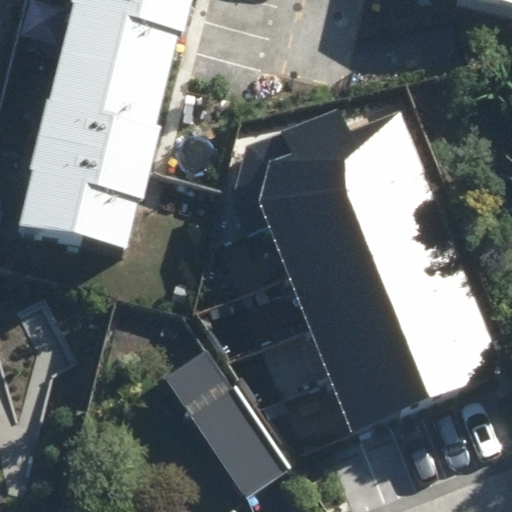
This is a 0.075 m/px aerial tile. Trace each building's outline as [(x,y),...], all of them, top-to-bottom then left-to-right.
[(511,10),(511,0),(470,0),(470,9),(511,10)] [(366,433),(507,377),(403,119),(262,175),(366,433)] [(511,264),(499,268),(511,306),(511,264)] [(166,313),(121,301),(109,350),(154,361),(166,313)] [(206,356),(168,384),(257,502),(295,474),(206,356)]
